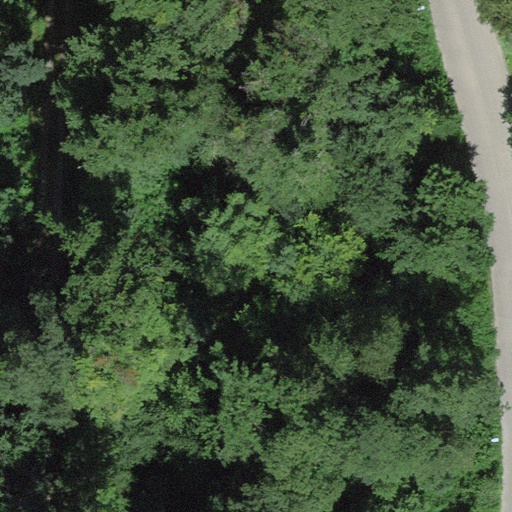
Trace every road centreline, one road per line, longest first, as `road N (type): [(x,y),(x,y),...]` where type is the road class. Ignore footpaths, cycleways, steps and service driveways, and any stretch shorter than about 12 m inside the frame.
road 1 (track): [(48,0),(36,511)]
road 2 (residential): [(511,415),(489,204),(439,0)]
